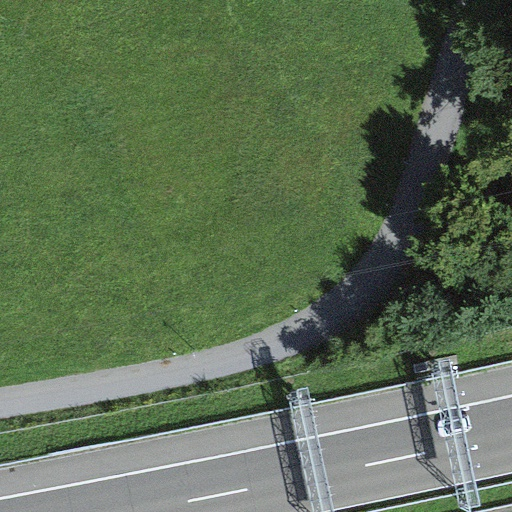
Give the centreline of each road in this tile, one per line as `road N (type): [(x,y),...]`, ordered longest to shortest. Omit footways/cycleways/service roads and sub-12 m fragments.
road 1 (residential): [(487,0),(389,274),(342,325),(274,369),(0,413)]
road 2 (motorway): [(511,434),(130,511)]
